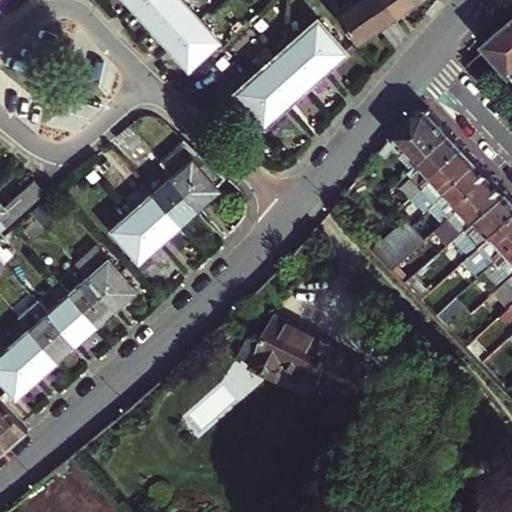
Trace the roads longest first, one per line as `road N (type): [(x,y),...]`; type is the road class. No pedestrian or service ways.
road 1 (tertiary): [(287,206),(0,477)]
road 2 (tertiary): [(420,53),(287,206)]
road 3 (residential): [(146,84),(70,5),(41,9),(0,44)]
road 4 (residential): [(146,84),(287,206)]
road 5 (residential): [(0,120),(44,150),(73,147),(146,84)]
road 6 (residential): [(511,150),(420,53)]
